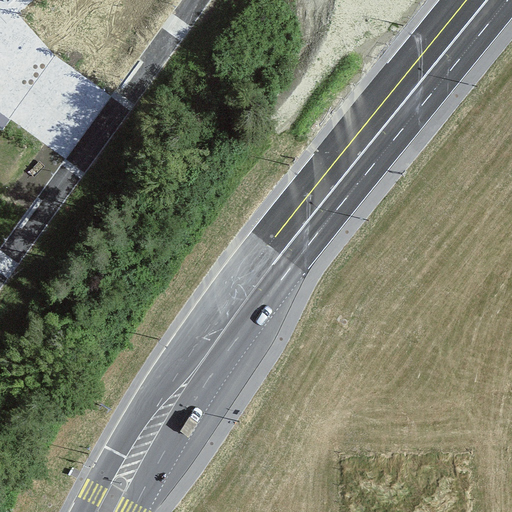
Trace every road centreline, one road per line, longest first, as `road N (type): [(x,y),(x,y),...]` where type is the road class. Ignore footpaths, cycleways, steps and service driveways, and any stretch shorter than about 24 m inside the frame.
road 1 (primary): [(193,370),(487,0)]
road 2 (residential): [(197,0),(0,268)]
road 3 (primary): [(193,370),(119,453),(83,511)]
road 4 (primary): [(131,511),(193,370)]
